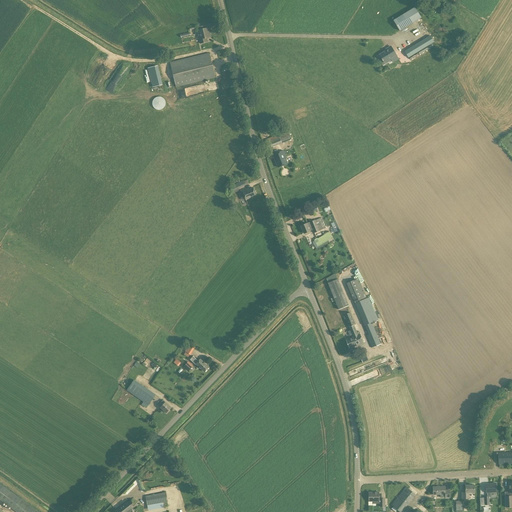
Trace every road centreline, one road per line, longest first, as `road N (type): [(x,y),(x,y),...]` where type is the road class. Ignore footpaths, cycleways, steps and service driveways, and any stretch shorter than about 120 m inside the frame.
road 1 (unclassified): [(88,511),(308,288)]
road 2 (tertiary): [(220,0),(263,176),(308,288)]
road 3 (track): [(34,5),(128,60),(230,45)]
road 4 (tertiary): [(308,288),(348,396),(357,479)]
road 5 (unclassified): [(511,471),(357,479)]
